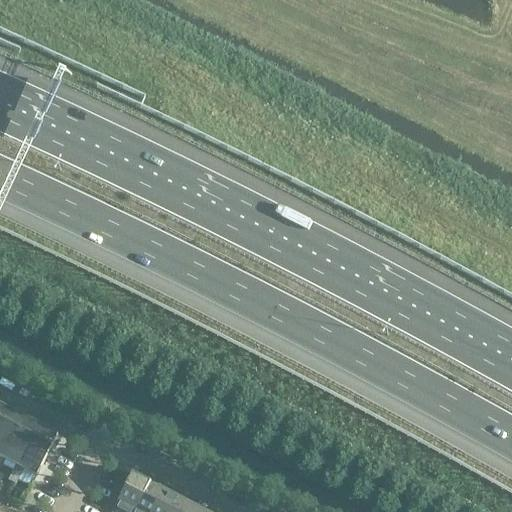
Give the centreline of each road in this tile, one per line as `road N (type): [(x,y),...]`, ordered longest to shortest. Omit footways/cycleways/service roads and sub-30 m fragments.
road 1 (motorway): [(0,176),(511,438)]
road 2 (motorway): [(511,352),(360,269),(0,97)]
road 3 (residential): [(234,511),(103,442)]
